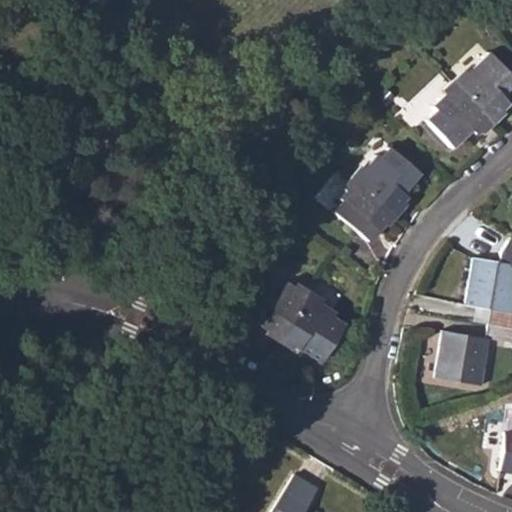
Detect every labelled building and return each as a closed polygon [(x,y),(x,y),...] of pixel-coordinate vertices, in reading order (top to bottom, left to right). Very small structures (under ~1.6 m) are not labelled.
[(450,83),(484,119),(503,101),(497,95),(511,80),(484,51),(450,83)] [(418,120),(443,147),(464,129),(469,134),(484,119),(450,83),(426,104),(430,109),(418,120)] [(349,179),(387,211),(401,195),(396,189),(412,170),(384,147),(373,159),(369,156),(349,179)] [(329,212),(362,241),(387,211),(349,179),(334,197),(338,201),(329,212)] [(309,197),(295,184),(274,202),(293,216),(309,197)] [(483,323),(511,327),(511,313),(507,312),(511,282),(511,265),(469,258),(461,305),(486,309),(483,323)] [(245,316),(277,337),(302,296),(282,283),(280,286),(269,278),(245,316)] [(299,341),(321,356),(340,324),(328,316),(330,312),(302,296),(277,337),(295,348),(299,341)] [(430,378),(475,385),(484,338),(511,342),(511,327),(483,323),(480,336),(437,330),(430,378)] [(207,430),(217,437),(224,424),(214,418),(207,430)] [(511,433),(500,432),(495,467),(511,470),(511,433)] [(235,437),(221,460),(246,475),(260,452),(235,437)] [(299,511),(314,489),(289,474),(266,511),(299,511)]
